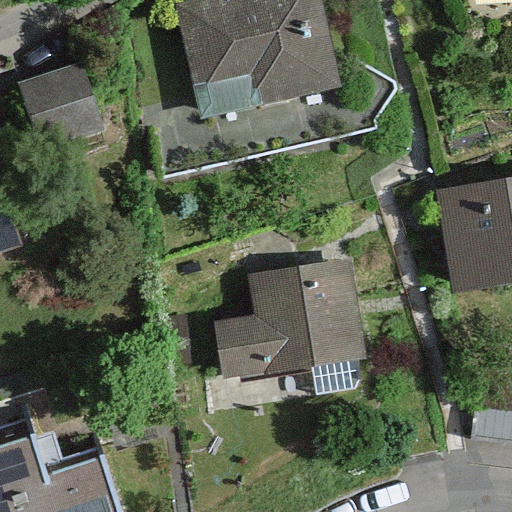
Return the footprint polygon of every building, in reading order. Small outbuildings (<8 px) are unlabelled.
[(336,0),(262,0),(195,15),(221,137),(360,106),(336,0)] [(511,0),(492,0),(494,9),(511,4),(511,0)] [(98,75),(27,97),(41,145),(112,123),(98,75)] [(3,124),(0,124),(0,260),(43,247),(3,124)] [(511,195),(454,200),(464,310),(511,305),(511,195)] [(225,294),(234,402),(382,389),(373,281),(225,294)] [(0,442),(0,511),(141,511),(128,460),(54,479),(41,432),(0,442)]
